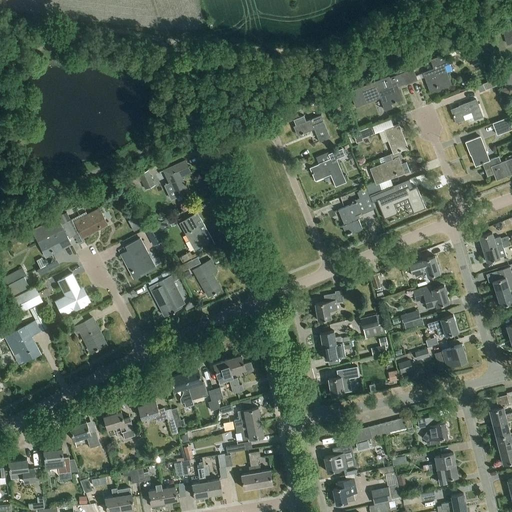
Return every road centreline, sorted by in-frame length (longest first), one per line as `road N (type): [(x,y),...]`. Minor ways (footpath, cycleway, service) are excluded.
road 1 (residential): [(259,300),(210,165),(217,148),(272,131),(330,268)]
road 2 (residential): [(286,422),(462,386)]
road 3 (tertiary): [(0,429),(144,352)]
road 4 (residential): [(500,376),(450,223)]
road 5 (residential): [(493,511),(462,386)]
road 6 (tertiary): [(330,268),(450,223)]
road 7 (tertiary): [(144,352),(259,300)]
road 8 (residential): [(286,422),(259,300)]
